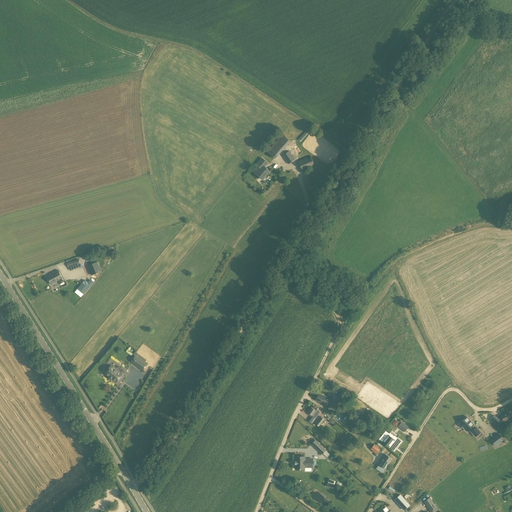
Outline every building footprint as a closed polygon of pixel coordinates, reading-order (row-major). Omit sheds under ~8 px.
[(298,139),(301,141),(311,130),(309,128),(298,139)] [(282,134),(261,158),(269,165),(290,141),(282,134)] [(294,159),(289,151),(282,156),(288,164),(294,159)] [(314,165),(310,156),(298,161),(302,170),(314,165)] [(262,180),(270,171),(262,164),(254,173),(262,180)] [(77,268),(74,260),(66,263),(68,268),(68,267),(69,271),(77,268)] [(97,262),(88,266),(92,275),(101,271),(97,262)] [(64,282),(62,278),(58,270),(46,276),(51,284),(58,280),(60,284),(64,282)] [(85,280),(77,289),(83,294),(93,282),(90,279),(87,282),(85,280)] [(133,363),(143,370),(147,364),(137,357),(133,363)] [(123,374),(111,366),(106,373),(117,382),(123,374)] [(324,396),(324,397),(319,394),(316,400),(321,403),(328,407),(327,410),(335,414),(338,409),(337,409),(342,401),(338,398),(334,403),(333,402),(331,406),(330,405),(332,400),(324,396)] [(313,421),(316,418),(321,411),(313,406),(312,408),(311,407),(308,412),(312,415),(310,419),(313,421)] [(503,421),(509,418),(510,420),(511,420),(511,409),(501,416),(503,421)] [(419,423),(425,413),(420,411),(415,421),(419,423)] [(494,414),(489,420),(497,427),(501,422),(494,414)] [(320,416),(314,423),(319,427),(322,423),(325,420),(320,416)] [(462,427),(466,431),(470,428),(472,430),(471,431),(475,436),(480,432),(476,427),(475,428),(473,425),(474,424),(468,418),(466,416),(459,423),(459,424),(458,425),(461,428),(462,427)] [(398,426),(404,432),(408,427),(402,421),(398,426)] [(498,433),(490,440),(496,447),(504,440),(498,433)] [(345,446),(353,438),(349,434),(341,443),(345,446)] [(396,437),(394,440),(392,438),(390,441),(388,439),(385,444),(389,447),(394,451),(401,441),(396,437)] [(320,444),(316,448),(321,453),(324,449),(320,444)] [(392,459),(385,454),(378,464),(386,469),(392,459)] [(295,463),(295,464),(295,469),(304,469),(304,467),(312,467),(313,459),(305,459),(305,456),(296,456),(295,462),(295,463)] [(330,460),(327,462),(329,465),(328,466),(331,469),(332,468),(338,473),(343,468),(334,459),(332,462),(330,460)] [(334,488),(336,481),(326,478),(324,486),(334,488)] [(399,495),(395,499),(403,508),(408,504),(399,495)] [(423,502),(430,511),(434,511),(438,509),(430,497),(423,502)]
